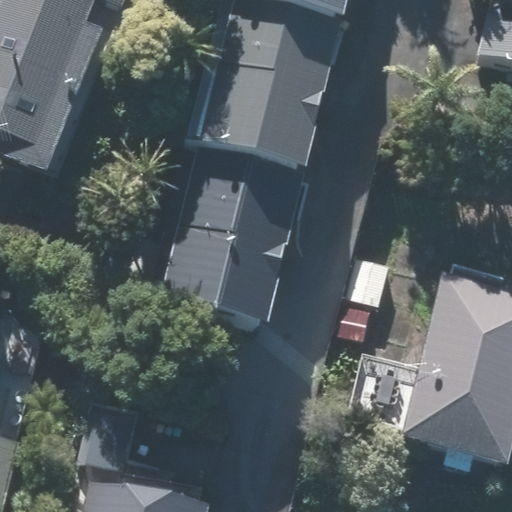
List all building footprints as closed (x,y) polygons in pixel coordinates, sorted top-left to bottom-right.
[(0,0),(0,177),(32,190),(90,43),(73,37),(86,6),(114,17),(120,0),(0,0)] [(224,0),(142,322),(247,348),(335,0),(224,0)] [(511,0),(484,0),(470,68),(511,76),(511,0)] [(497,486),(511,424),(511,306),(432,288),(391,461),(497,486)] [(82,511),(151,511),(87,496),(82,511)]
